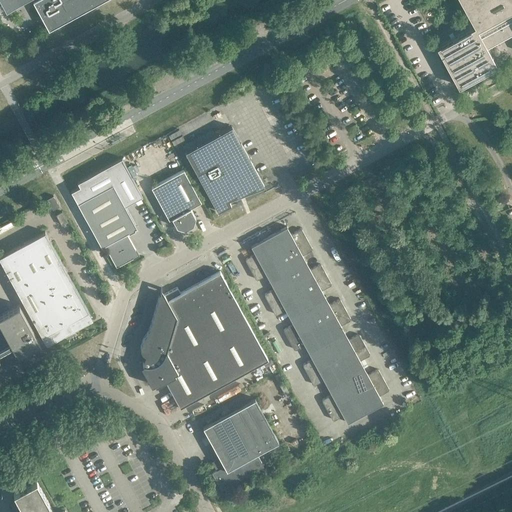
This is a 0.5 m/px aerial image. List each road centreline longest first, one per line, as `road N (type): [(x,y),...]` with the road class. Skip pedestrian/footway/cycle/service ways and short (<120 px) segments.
road 1 (residential): [(122,290),(291,198)]
road 2 (residential): [(291,198),(456,113)]
road 3 (residential): [(100,375),(108,391),(162,424),(209,511)]
